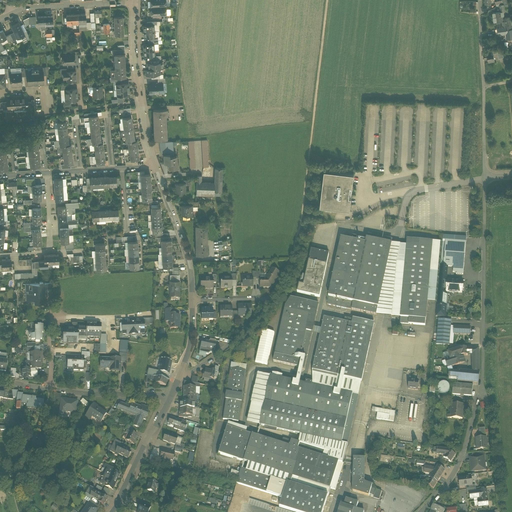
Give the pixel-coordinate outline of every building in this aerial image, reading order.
[(493,13),(493,17),(504,15),(503,12),(505,11),(504,8),(504,4),(499,5),(499,6),(500,12),(493,13)] [(166,9),(166,6),(151,7),(151,16),(163,15),(166,15),(166,9)] [(510,21),(510,16),(504,17),(505,20),(502,20),(503,27),(505,27),(505,29),(511,29),(510,21)] [(114,17),(114,28),(123,28),(122,17),(114,17)] [(85,27),(79,27),(79,29),(79,31),(87,30),(87,28),(87,22),(85,23),(85,24),(85,27)] [(10,34),(13,39),(17,37),(18,38),(21,37),(24,35),(23,32),(20,26),(18,23),(12,26),(14,32),(10,34)] [(511,28),(511,29),(505,29),(505,27),(503,27),(498,28),(499,33),(506,32),(506,38),(511,37),(511,28)] [(489,60),(490,62),(495,61),(493,57),(492,57),(492,54),(491,51),(483,53),(484,59),(487,58),(488,60),(489,60)] [(114,55),(115,66),(124,65),(124,54),(114,55)] [(65,61),(65,64),(67,64),(73,64),(75,64),(74,55),(62,55),(63,61),(64,61),(65,61)] [(125,77),(124,65),(115,66),(115,69),(112,70),(113,77),(113,78),(120,77),(125,77)] [(28,85),(36,85),(35,70),(32,70),(31,71),(31,72),(27,72),(27,76),(28,85)] [(38,70),(35,70),(36,85),(44,84),(43,76),(43,71),(38,71),(38,70)] [(67,79),(67,82),(76,81),(75,71),(69,71),(63,72),(64,79),(67,79)] [(149,84),(150,94),(163,93),(163,92),(162,83),(158,83),(149,84)] [(92,87),(93,93),(93,97),(95,97),(96,98),(97,98),(98,97),(102,97),(102,86),(98,86),(92,87)] [(156,137),(157,140),(165,139),(164,116),(167,116),(167,109),(153,110),(153,112),(155,112),(155,116),(153,116),(153,119),(156,119),(156,122),(154,122),(154,125),(156,125),(156,128),(154,128),(154,131),(156,131),(156,133),(154,133),(154,137),(156,137)] [(164,153),(164,155),(169,154),(170,157),(174,156),(173,144),(173,143),(172,143),(172,142),(165,142),(166,153),(164,153)] [(132,165),(132,160),(130,160),(129,154),(124,155),(126,165),(132,165)] [(176,156),(174,156),(170,157),(169,154),(164,155),(165,163),(168,163),(169,167),(172,167),(172,169),(178,168),(176,156)] [(215,168),(214,183),(214,192),(221,192),(222,169),(215,168)] [(348,209),(350,210),(351,197),(349,197),(349,195),(351,195),(352,188),(350,188),(350,186),(352,186),(354,174),(352,174),(324,170),(320,206),(336,208),(348,209)] [(201,182),(196,182),(196,195),(204,196),(204,182),(201,182)] [(214,196),(214,192),(214,183),(204,182),(204,196),(214,196)] [(175,183),(175,193),(185,192),(185,184),(185,183),(183,183),(175,183)] [(181,215),(182,215),(189,215),(192,215),(192,210),(192,207),(192,205),(189,205),(181,206),(181,215)] [(195,225),(196,242),(206,241),(206,225),(195,225)] [(368,234),(367,239),(391,244),(392,240),(368,234)] [(327,304),(376,315),(392,244),(391,244),(367,239),(366,240),(352,236),(351,240),(341,238),(327,304)] [(400,323),(425,325),(427,302),(432,242),(407,239),(407,245),(400,317),(400,323)] [(207,254),(206,241),(196,242),(196,255),(207,254)] [(453,267),(464,268),(466,242),(445,241),(443,266),(448,266),(453,267)] [(432,242),(427,302),(436,302),(442,242),(432,242)] [(376,315),(400,317),(407,245),(392,244),(376,315)] [(311,250),(309,261),(327,265),(329,254),(311,250)] [(2,265),(2,270),(3,270),(7,270),(11,270),(11,259),(2,260),(2,265)] [(327,265),(309,261),(305,275),(303,275),(299,284),(297,292),(320,297),(327,265)] [(259,280),(260,287),(271,287),(279,272),(272,268),(269,275),(270,276),(269,278),(267,278),(265,278),(260,278),(259,278),(259,280)] [(227,288),(227,289),(231,289),(231,287),(231,281),(231,278),(230,278),(220,278),(220,288),(227,288)] [(242,278),(242,287),(253,287),(253,285),(253,279),(252,279),(252,278),(242,278)] [(437,306),(446,307),(447,295),(447,293),(444,293),(444,291),(445,278),(439,278),(437,306)] [(200,281),(200,289),(212,289),(212,284),(212,279),(205,280),(205,281),(200,281)] [(448,280),(447,291),(447,292),(449,292),(458,293),(458,289),(462,290),(464,289),(464,286),(463,285),(462,285),(463,280),(458,280),(458,281),(448,280)] [(38,300),(38,302),(44,302),(43,291),(43,288),(43,283),(43,281),(39,282),(40,283),(26,283),(27,289),(29,289),(29,293),(27,294),(27,299),(30,299),(30,297),(35,296),(35,300),(38,300)] [(171,299),(179,299),(179,291),(178,291),(178,281),(170,281),(169,281),(169,288),(172,288),(172,291),(171,291),(171,299)] [(303,369),(304,369),(312,333),(312,332),(306,331),(310,314),(316,316),(318,304),(291,298),(286,306),(275,355),(273,362),(298,368),(298,367),(300,368),(303,369)] [(238,312),(238,317),(239,317),(243,317),(242,314),(251,314),(251,305),(237,305),(238,312)] [(436,316),(445,317),(445,313),(446,307),(437,306),(436,316)] [(220,307),(220,318),(228,318),(228,315),(232,315),(232,312),(232,307),(220,307)] [(208,318),(208,320),(213,320),(213,314),(213,309),(201,309),(201,318),(208,318)] [(313,327),(316,316),(310,314),(306,331),(312,332),(313,327)] [(170,329),(177,329),(179,329),(179,320),(179,317),(179,316),(175,316),(175,315),(173,315),(165,315),(165,322),(166,322),(170,322),(170,329)] [(312,371),(361,381),(374,323),(353,319),(353,320),(345,318),(344,322),(324,318),(321,329),(320,335),(312,371)] [(436,344),(449,345),(451,321),(439,319),(436,344)] [(122,328),(122,336),(144,335),(144,327),(144,321),(143,321),(134,321),(134,320),(131,320),(131,321),(122,322),(122,328)] [(35,340),(35,342),(40,342),(40,340),(42,340),(41,333),(43,333),(43,326),(40,326),(40,323),(30,324),(31,330),(29,330),(29,336),(31,336),(31,340),(35,340)] [(86,324),(86,328),(87,328),(86,338),(87,338),(100,338),(100,335),(101,324),(86,324)] [(77,344),(78,340),(77,340),(78,328),(77,328),(77,330),(74,330),(68,329),(68,330),(63,330),(63,334),(61,334),(61,335),(63,335),(63,338),(61,338),(61,339),(63,339),(63,344),(68,344),(73,345),(73,344),(77,344)] [(86,328),(78,328),(77,340),(78,340),(86,341),(87,338),(86,338),(87,328),(86,328)] [(255,362),(267,365),(274,333),(262,331),(255,362)] [(202,338),(200,347),(214,350),(216,342),(206,340),(206,338),(202,338)] [(120,341),(119,354),(127,354),(128,342),(120,341)] [(461,348),(448,352),(443,354),(445,359),(450,358),(458,355),(459,356),(463,355),(463,356),(467,355),(468,348),(461,348)] [(22,378),(23,377),(28,377),(33,377),(37,377),(36,372),(35,372),(35,369),(41,369),(40,359),(42,359),(42,353),(40,353),(34,354),(30,354),(30,362),(29,362),(27,362),(26,362),(27,370),(22,370),(22,374),(23,374),(23,377),(22,377),(22,378)] [(447,366),(448,368),(451,366),(465,362),(463,356),(463,355),(459,356),(458,355),(450,358),(445,359),(445,360),(447,366)] [(73,370),(83,371),(84,358),(81,358),(68,357),(69,358),(68,367),(67,367),(67,368),(74,368),(73,370)] [(111,371),(119,372),(120,363),(120,361),(120,359),(119,359),(111,359),(100,359),(100,364),(102,364),(102,365),(104,365),(104,364),(105,364),(105,366),(111,366),(111,371)] [(171,362),(161,360),(159,372),(161,372),(168,374),(171,362)] [(223,420),(238,422),(246,365),(231,363),(223,420)] [(210,378),(214,379),(214,377),(217,377),(219,367),(215,367),(214,370),(210,369),(209,370),(205,370),(205,373),(203,373),(202,378),(204,378),(208,379),(208,378),(210,378)] [(159,372),(148,369),(147,375),(160,378),(161,372),(159,372)] [(448,380),(473,382),(475,372),(474,372),(472,372),(458,370),(457,372),(453,372),(449,372),(448,380)] [(353,394),(358,396),(361,381),(312,371),(312,382),(312,385),(353,394)] [(259,425),(270,376),(258,374),(247,423),(259,425)] [(418,379),(418,382),(419,382),(418,386),(417,386),(417,388),(424,389),(425,380),(426,376),(418,375),(417,379),(418,379)] [(300,434),(342,443),(353,394),(312,385),(312,382),(306,381),(305,384),(300,383),(297,382),(270,376),(259,425),(265,427),(277,429),(300,434)] [(166,386),(167,380),(160,378),(155,377),(155,381),(154,383),(166,386)] [(417,390),(417,388),(417,386),(418,386),(419,382),(418,382),(412,381),(413,378),(409,377),(408,389),(418,390),(417,390)] [(447,393),(449,390),(449,387),(448,384),(445,383),(442,383),(439,385),(438,388),(439,391),(441,393),(444,394),(447,393)] [(452,394),(472,396),(473,385),(453,383),(452,394)] [(61,395),(54,394),(53,403),(60,404),(61,395)] [(358,396),(353,394),(342,443),(348,445),(358,396)] [(32,398),(22,396),(21,396),(21,403),(24,403),(24,405),(27,405),(27,408),(34,409),(35,409),(35,407),(41,407),(42,401),(36,400),(33,399),(33,397),(32,397),(32,398)] [(77,402),(61,400),(59,414),(65,415),(65,412),(76,413),(77,402)] [(116,409),(122,411),(125,405),(120,403),(116,409)] [(93,416),(101,422),(106,414),(97,408),(97,407),(93,404),(85,418),(90,421),(92,417),(93,416)] [(134,426),(140,429),(143,419),(145,420),(148,413),(146,412),(148,408),(144,406),(143,408),(140,407),(132,404),(130,407),(129,412),(138,416),(134,426)] [(451,404),(450,413),(450,418),(462,419),(463,412),(463,405),(451,404)] [(133,426),(134,426),(138,416),(129,412),(130,407),(125,405),(122,411),(136,417),(133,426)] [(179,417),(185,417),(185,415),(191,415),(191,409),(184,408),(179,408),(179,417)] [(376,419),(394,422),(395,412),(372,408),(372,412),(377,412),(376,419)] [(174,426),(180,427),(181,423),(182,421),(178,419),(177,420),(170,418),(168,423),(174,426)] [(228,423),(226,427),(245,433),(246,429),(228,423)] [(266,493),(282,498),(285,489),(282,489),(285,482),(328,496),(330,489),(335,490),(342,468),(341,468),(343,463),(338,462),(328,459),(330,453),(298,443),(291,441),(291,442),(283,439),(282,444),(245,433),(226,427),(218,454),(243,462),(243,461),(248,463),(245,470),(270,479),(266,493)] [(137,436),(129,432),(128,435),(125,441),(134,445),(136,441),(135,440),(137,436)] [(163,440),(174,444),(176,437),(165,433),(163,440)] [(338,462),(343,463),(348,445),(342,443),(300,434),(298,443),(330,453),(328,459),(338,462)] [(37,435),(37,436),(35,441),(35,442),(34,444),(39,446),(40,445),(42,446),(45,440),(40,438),(41,436),(40,436),(37,435)] [(476,438),(477,450),(487,449),(486,438),(476,438)] [(115,444),(113,448),(111,452),(115,454),(115,455),(116,456),(117,456),(118,454),(127,458),(131,452),(119,446),(115,444)] [(160,460),(165,461),(165,459),(173,461),(174,453),(162,450),(160,460)] [(455,455),(449,451),(448,450),(447,453),(445,456),(444,458),(450,462),(455,455)] [(470,458),(471,471),(485,470),(484,456),(475,457),(470,458)] [(352,478),(353,478),(365,479),(365,458),(353,458),(353,475),(352,475),(352,478)] [(105,468),(103,473),(106,474),(117,480),(120,474),(112,471),(112,472),(111,472),(111,470),(112,468),(105,465),(104,467),(105,468)] [(436,468),(434,471),(441,476),(445,471),(437,466),(436,468)] [(241,469),(239,473),(237,479),(236,484),(266,493),(270,479),(245,470),(241,469)] [(230,476),(237,479),(239,473),(231,471),(230,476)] [(437,483),(441,476),(434,471),(432,474),(430,478),(437,483)] [(117,480),(106,474),(105,478),(108,480),(107,482),(115,485),(117,480)] [(364,483),(365,479),(353,478),(352,492),(369,497),(370,495),(374,496),(376,490),(372,489),(372,486),(364,483)] [(437,483),(430,478),(428,480),(429,481),(427,484),(433,488),(437,483)] [(459,479),(460,487),(466,486),(472,486),(471,478),(468,478),(459,479)] [(146,491),(154,493),(156,488),(157,488),(159,485),(157,484),(149,481),(146,491)] [(115,485),(107,482),(105,486),(113,490),(115,485)] [(322,511),(328,496),(285,482),(282,489),(285,489),(282,498),(280,507),(294,511),(322,511)] [(382,492),(376,490),(374,496),(374,497),(378,498),(379,495),(381,495),(382,492)] [(478,501),(479,507),(488,506),(487,500),(486,490),(480,491),(480,492),(476,492),(469,493),(470,499),(479,498),(479,501),(478,501)] [(92,498),(98,502),(101,496),(96,493),(92,491),(90,496),(92,498)] [(102,495),(101,496),(98,502),(97,502),(103,506),(108,499),(102,495)] [(353,511),(354,509),(356,509),(358,503),(346,499),(344,506),(341,505),(338,511),(353,511)] [(89,503),(98,509),(100,507),(91,501),(89,503)] [(82,511),(95,511),(98,509),(89,503),(83,511),(82,511)] [(141,503),(138,509),(137,511),(148,511),(150,507),(141,503)]
